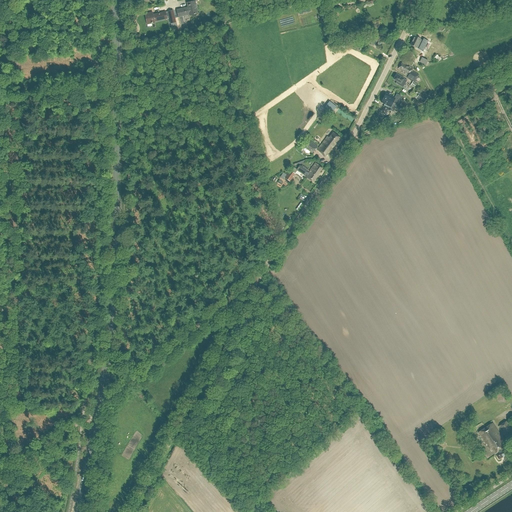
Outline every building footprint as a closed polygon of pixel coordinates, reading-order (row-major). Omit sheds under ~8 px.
[(188,7),(176,10),(178,17),(180,25),(184,24),(182,16),(189,15),(189,16),(198,14),(195,1),(187,3),(188,7)] [(308,4),(297,7),(299,11),(299,14),(310,11),(309,7),(308,4)] [(176,22),(173,11),(167,12),(166,13),(165,12),(153,15),(152,12),(145,14),(147,25),(155,23),(154,22),(167,19),(167,18),(169,18),(170,23),(176,22)] [(414,36),(411,43),(410,45),(416,48),(418,43),(423,45),(425,41),(414,36)] [(402,72),(408,76),(407,78),(414,82),(416,80),(416,79),(417,77),(419,75),(411,71),(413,69),(409,66),(408,67),(406,66),(406,65),(402,62),(398,69),(402,71),(402,72)] [(396,84),(403,88),(407,80),(396,75),(394,79),(397,81),(396,84)] [(413,97),(424,103),(427,98),(419,93),(419,94),(416,92),(413,97)] [(383,98),(397,105),(401,96),(396,94),(394,98),(385,93),(383,98)] [(393,112),(397,105),(383,98),(381,102),(384,104),(383,107),(393,112)] [(326,139),(317,150),(325,156),(328,153),(330,154),(333,150),(331,149),(333,146),(335,148),(342,139),(333,132),(329,138),(327,136),(326,138),(326,137),(325,138),(326,139)] [(309,140),(304,147),(312,153),(317,146),(309,140)] [(305,177),(313,182),(320,172),(322,168),(315,163),(305,177)] [(290,171),(285,178),(290,182),(293,177),(292,176),(294,174),(290,171)] [(499,426),(505,436),(511,431),(511,426),(508,420),(499,426)] [(509,453),(502,442),(504,441),(493,423),(479,432),(490,450),(492,449),(500,459),(509,453)]
